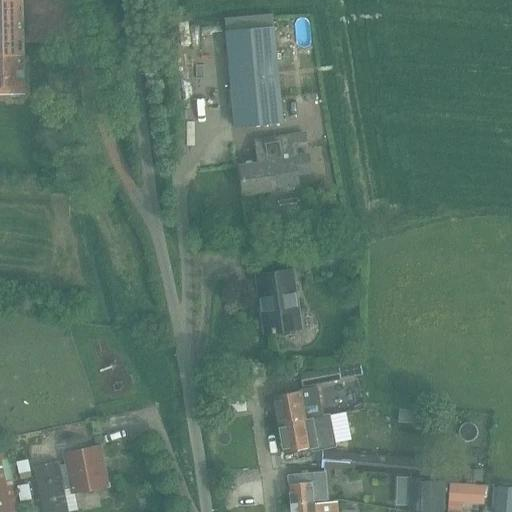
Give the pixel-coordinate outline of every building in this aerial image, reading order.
[(0,0),(0,92),(24,91),(22,0),(0,0)] [(272,14),(224,18),(226,31),(235,127),(283,122),(274,26),(272,14)] [(264,163),(241,166),(244,193),(272,189),(272,193),(292,190),(291,186),(298,185),(297,174),(301,173),(311,172),(308,149),(306,135),(257,141),(259,157),(263,157),(264,163)] [(323,251),(322,255),(326,259),(336,260),(339,257),(339,252),(323,251)] [(257,275),(266,334),(301,329),(292,269),(257,275)] [(320,370),(301,374),(303,386),(323,382),(340,379),(338,367),(320,370)] [(273,396),(278,424),(306,419),(304,404),(327,399),(324,386),(273,396)] [(427,418),(426,426),(437,427),(438,419),(427,418)] [(306,419),(278,424),(284,452),(334,443),(332,430),(309,434),(306,419)] [(67,464),(60,466),(64,490),(72,489),(72,493),(108,486),(100,446),(65,453),(67,464)] [(0,450),(0,511),(20,511),(8,449),(0,450)] [(333,468),(349,469),(350,453),(323,451),(322,467),(333,468)] [(68,511),(64,490),(60,466),(59,462),(35,467),(43,511),(68,511)] [(464,469),(463,481),(483,482),(483,470),(464,469)] [(289,475),(292,503),(315,500),(315,502),(329,501),(326,472),(289,475)] [(398,477),(398,492),(411,492),(411,481),(411,478),(398,477)] [(411,492),(410,511),(445,511),(446,482),(432,481),(411,481),(411,492)] [(450,483),(448,501),(483,503),(484,485),(450,483)] [(497,486),(494,511),(509,511),(511,487),(497,486)] [(315,500),(292,503),(292,511),(337,511),(336,500),(329,501),(315,502),(315,500)]
